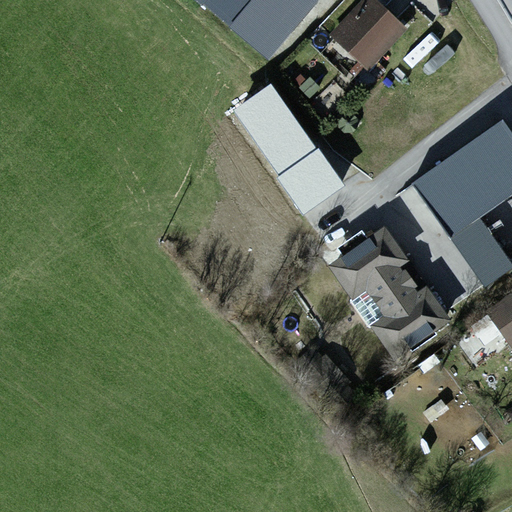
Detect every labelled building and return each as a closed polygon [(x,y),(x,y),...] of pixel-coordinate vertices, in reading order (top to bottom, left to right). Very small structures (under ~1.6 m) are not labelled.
[(200,0),(221,20),(239,0),(200,0)] [(242,0),(221,20),(256,57),(316,0),(242,0)] [(390,29),(360,4),(331,39),(360,64),(390,29)] [(345,177),(275,71),(235,97),(304,204),(345,177)] [(511,119),(509,115),(413,184),(448,232),(511,186),(511,119)] [(437,319),(379,233),(329,266),(387,352),(437,319)] [(511,295),(495,307),(511,332),(511,295)] [(347,382),(314,352),(305,363),(338,392),(347,382)]
